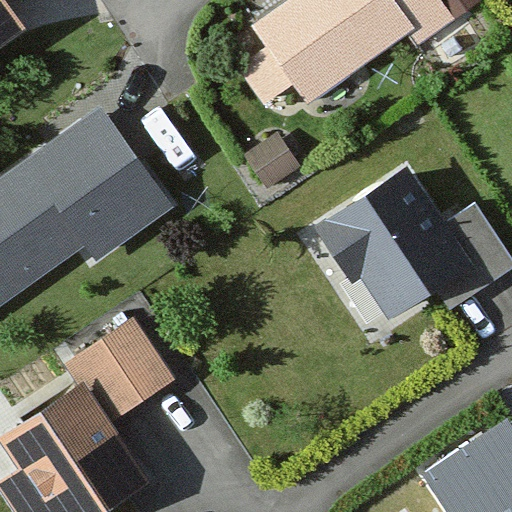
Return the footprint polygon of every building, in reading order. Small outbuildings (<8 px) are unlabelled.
[(0,0),(0,41),(21,27),(1,0),(0,0)] [(390,0),(289,0),(247,31),(306,112),(416,34),(390,0)] [(0,184),(0,303),(84,246),(94,260),(173,205),(163,191),(107,111),(0,184)] [(279,134),(248,153),(265,181),(296,161),(279,134)] [(401,162),(316,220),(378,315),(432,279),(464,258),(441,224),(401,162)] [(511,257),(475,201),(441,224),(464,258),(432,279),(451,307),(511,266),(511,257)] [(117,424),(173,385),(129,320),(72,361),(117,424)] [(111,429),(79,385),(0,440),(0,446),(17,471),(0,482),(0,499),(9,511),(116,511),(152,487),(111,429)] [(511,511),(511,426),(510,423),(418,482),(437,511),(511,511)]
